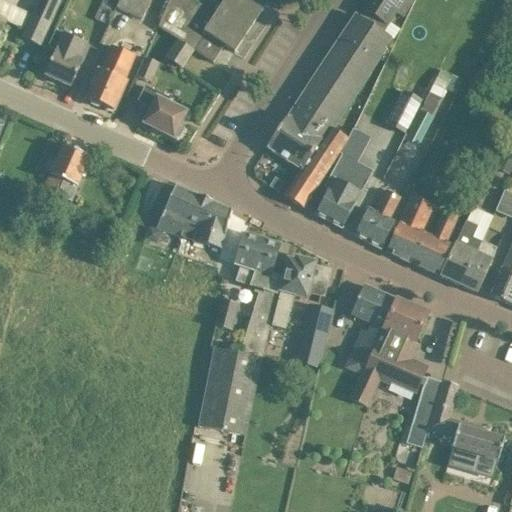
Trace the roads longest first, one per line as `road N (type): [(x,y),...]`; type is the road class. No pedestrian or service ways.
road 1 (unclassified): [(511,325),(220,187)]
road 2 (unclassified): [(220,187),(0,93)]
road 3 (unclassified): [(220,187),(333,0)]
